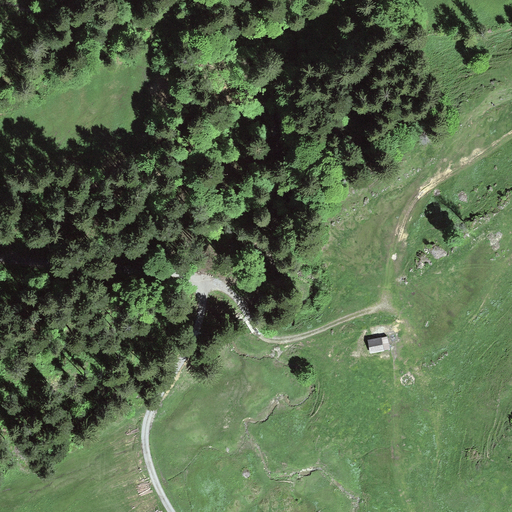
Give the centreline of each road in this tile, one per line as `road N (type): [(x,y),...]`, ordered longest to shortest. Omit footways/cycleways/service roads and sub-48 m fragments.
road 1 (track): [(0,256),(177,272),(201,288),(190,344),(154,398),(143,433),(170,511)]
road 2 (track): [(195,282),(228,290),(264,338),(287,339),(392,309),(418,331)]
